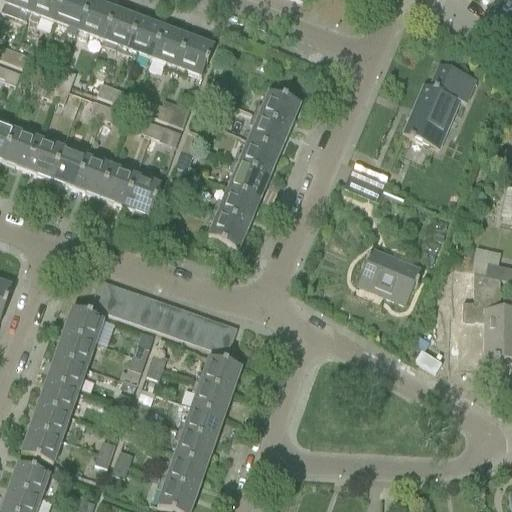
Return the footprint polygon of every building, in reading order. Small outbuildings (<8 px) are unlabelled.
[(16,19),(26,23),(34,0),(5,0),(2,8),(18,14),(16,19)] [(38,23),(52,28),(62,0),(34,0),(26,23),(36,27),(38,23)] [(65,38),(75,42),(89,4),(79,1),(78,1),(74,0),(62,0),(52,28),(66,33),(65,38)] [(87,41),(101,46),(113,15),(99,9),(100,8),(89,4),(75,42),(85,45),(87,41)] [(101,46),(100,51),(124,60),(138,23),(127,19),(127,20),(113,15),(101,46)] [(135,59),(150,65),(162,33),(148,27),(148,26),(138,23),(124,60),(134,63),(135,59)] [(162,74),(173,78),(187,41),(174,36),(174,37),(162,33),(150,65),(164,70),(162,74)] [(187,41),(173,78),(183,81),(185,76),(199,82),(204,69),(205,69),(212,51),(197,46),(197,44),(187,41)] [(1,55),(0,58),(0,66),(9,69),(9,68),(12,61),(12,60),(12,59),(13,58),(2,53),(2,54),(1,55)] [(9,68),(9,69),(20,74),(24,64),(24,62),(13,58),(12,59),(12,60),(12,61),(9,68)] [(407,143),(412,145),(413,143),(437,154),(437,152),(433,150),(444,124),(448,126),(458,104),(465,107),(475,84),(437,69),(436,71),(438,72),(430,91),(433,92),(432,93),(423,89),(422,91),(424,92),(412,120),(410,120),(402,139),(408,141),(407,143)] [(50,74),(45,85),(57,90),(61,77),(62,77),(62,76),(51,71),(50,72),(50,74)] [(4,81),(2,88),(9,90),(13,92),(18,80),(6,75),(6,76),(6,77),(5,79),(4,81)] [(61,77),(57,90),(58,90),(59,91),(68,94),(68,93),(69,91),(72,83),(72,82),(73,80),(62,76),(62,77),(61,77)] [(43,90),(39,101),(51,106),(55,96),(55,94),(57,90),(45,85),(43,90)] [(205,87),(201,96),(214,101),(217,91),(205,87)] [(99,89),(95,101),(106,105),(111,93),(99,89)] [(55,96),(51,106),(53,106),(60,109),(61,110),(66,99),(67,95),(68,94),(59,91),(58,90),(57,90),(55,94),(55,96)] [(111,93),(106,105),(118,110),(122,98),(111,93)] [(214,101),(201,96),(196,110),(209,115),(214,101)] [(256,109),(252,117),(289,133),(293,124),(292,123),(299,108),(281,100),(280,102),(267,96),(261,111),(256,109)] [(92,107),(88,120),(99,124),(104,112),(92,107)] [(148,107),(144,119),(155,124),(159,112),(148,107)] [(104,112),(99,124),(111,128),(115,116),(104,112)] [(159,112),(155,124),(166,128),(171,116),(159,112)] [(252,130),(246,143),(278,157),(284,144),(285,144),(289,133),(252,117),(247,128),(252,130)] [(141,126),(136,138),(148,142),(153,130),(141,126)] [(0,164),(1,165),(13,133),(0,128),(0,164)] [(153,130),(148,142),(159,147),(164,134),(153,130)] [(15,172),(25,176),(39,138),(29,135),(27,139),(13,133),(1,165),(15,171),(15,172)] [(186,136),(182,146),(195,151),(199,141),(186,136)] [(36,178),(50,184),(62,151),(47,146),(49,142),(39,138),(25,176),(35,180),(36,178)] [(236,156),(232,166),(269,182),(273,171),(272,171),(278,157),(246,143),(240,158),(236,156)] [(182,146),(178,159),(190,164),(195,151),(182,146)] [(63,190),(74,194),(88,157),(77,153),(76,157),(62,151),(50,184),(64,189),(63,190)] [(84,196),(99,202),(111,170),(96,164),(97,160),(88,157),(74,194),(84,198),(84,196)] [(265,192),(269,182),(232,166),(227,176),(231,178),(226,192),(258,205),(263,191),(265,192)] [(352,168),(347,180),(382,195),(387,183),(352,168)] [(112,208),(123,212),(137,175),(126,171),(124,175),(111,170),(99,202),(113,207),(112,208)] [(137,175),(123,212),(133,216),(133,215),(149,220),(155,203),(154,202),(159,189),(144,184),(146,179),(137,175)] [(382,195),(347,180),(342,193),(377,208),(382,195)] [(165,193),(165,195),(177,200),(180,193),(181,190),(168,185),(165,193)] [(216,204),(211,214),(249,230),(253,220),(252,219),(258,205),(226,192),(220,206),(216,204)] [(177,200),(165,195),(160,206),(173,210),(177,200)] [(249,230),(211,214),(207,224),(213,226),(207,240),(220,246),(219,247),(237,255),(243,239),(245,240),(249,230)] [(392,264),(388,263),(370,255),(361,276),(359,275),(357,280),(358,280),(355,290),(356,290),(357,288),(385,301),(385,303),(404,311),(406,305),(408,305),(410,301),(408,300),(419,276),(417,275),(415,280),(390,269),(392,264)] [(511,274),(487,269),(484,282),(496,285),(499,285),(510,288),(511,279),(511,274)] [(473,308),(461,308),(461,327),(462,327),(462,326),(484,326),(484,364),(491,364),(491,365),(497,365),(497,363),(502,363),(502,360),(511,360),(511,313),(506,314),(506,316),(499,316),(499,285),(496,285),(484,282),(472,279),(473,308)] [(0,321),(6,305),(5,304),(10,291),(8,290),(7,292),(0,288),(0,321)] [(88,312),(99,316),(107,294),(96,290),(88,312)] [(99,316),(111,320),(119,298),(107,294),(99,316)] [(111,320),(122,324),(130,302),(119,298),(111,320)] [(122,324),(134,328),(142,306),(130,302),(122,324)] [(134,328),(145,332),(153,310),(142,306),(134,328)] [(145,332),(157,336),(165,314),(153,310),(145,332)] [(71,313),(62,337),(93,348),(102,325),(90,321),(90,319),(71,313)] [(157,336),(168,340),(176,318),(165,314),(157,336)] [(168,340),(180,344),(188,322),(176,318),(168,340)] [(180,344),(191,348),(199,326),(188,322),(180,344)] [(191,348),(203,352),(211,330),(199,326),(191,348)] [(203,352),(214,356),(222,334),(211,330),(203,352)] [(222,334),(214,356),(226,360),(234,338),(222,334)] [(62,337),(54,361),(85,372),(93,348),(62,337)] [(130,363),(142,367),(146,356),(134,352),(130,363)] [(148,370),(160,374),(164,363),(152,359),(148,370)] [(54,361),(45,385),(77,397),(85,372),(54,361)] [(126,375),(138,379),(142,367),(130,363),(126,375)] [(197,375),(194,384),(232,398),(235,388),(234,387),(239,372),(221,366),(220,367),(207,363),(202,377),(197,375)] [(144,382),(156,386),(160,374),(148,370),(144,382)] [(193,397),(189,410),(222,422),(227,408),(228,409),(232,398),(194,384),(189,396),(193,397)] [(45,385),(37,409),(68,421),(77,397),(45,385)] [(114,411),(126,415),(130,404),(118,400),(114,411)] [(37,409),(28,434),(60,445),(68,421),(37,409)] [(132,420),(143,424),(147,413),(136,409),(132,420)] [(179,424),(176,434),(214,447),(218,437),(217,436),(222,422),(189,410),(184,425),(179,424)] [(110,423),(122,427),(126,415),(114,411),(110,423)] [(128,432),(139,436),(143,424),(132,420),(128,432)] [(60,445),(28,434),(20,458),(51,469),(60,445)] [(176,446),(171,460),(204,472),(209,457),(211,458),(214,447),(176,434),(172,445),(176,446)] [(97,459),(109,463),(113,452),(101,447),(97,459)] [(119,457),(114,469),(126,473),(130,461),(119,457)] [(105,475),(109,463),(97,459),(93,471),(105,475)] [(162,473),(159,483),(197,497),(201,486),(200,486),(204,472),(171,460),(166,474),(162,473)] [(16,468),(8,492),(39,503),(47,479),(16,468)] [(114,469),(110,480),(122,484),(126,473),(114,469)] [(197,497),(159,483),(155,494),(160,496),(155,511),(158,511),(190,511),(192,506),(193,507),(197,497)] [(8,492),(0,511),(35,511),(39,503),(8,492)]
